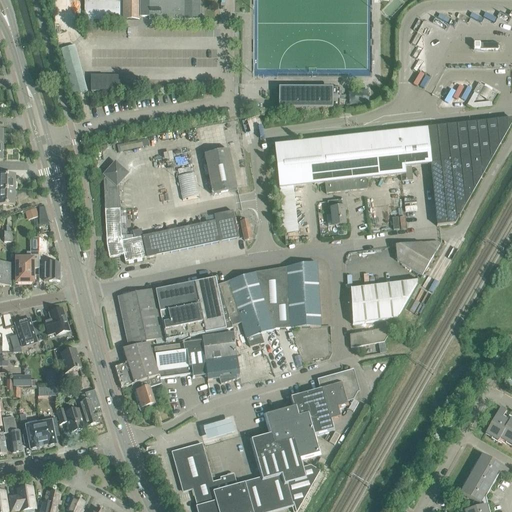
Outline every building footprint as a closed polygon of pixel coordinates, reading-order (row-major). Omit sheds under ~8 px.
[(122,0),(123,20),(138,20),(138,0),(122,0)] [(149,20),(200,20),(199,0),(139,0),(139,17),(149,17),(149,20)] [(84,20),(119,20),(119,3),(84,2),(84,20)] [(60,50),(73,96),(87,93),(74,46),(60,50)] [(90,76),(90,89),(90,92),(121,91),(121,88),(121,76),(90,76)] [(472,93),(473,93),(491,103),(496,94),(478,83),(472,93)] [(278,89),(278,109),(339,110),(339,89),(278,89)] [(511,119),(426,129),(427,143),(438,142),(440,164),(492,158),(511,123),(511,119)] [(325,184),(326,195),(343,193),(367,190),(366,180),(383,178),(401,176),(402,182),(412,181),(407,140),(393,142),(392,133),(347,138),(274,147),(279,190),(325,184)] [(141,142),(117,147),(118,153),(143,148),(141,142)] [(206,156),(214,195),(237,191),(229,151),(206,156)] [(492,158),(440,164),(442,179),(483,174),(492,158)] [(123,255),(125,263),(238,239),(233,212),(214,216),(215,222),(133,239),(133,237),(121,237),(118,186),(128,175),(115,163),(103,177),(105,179),(103,181),(104,201),(105,210),(106,245),(109,258),(123,255)] [(177,178),(182,201),(199,198),(194,174),(177,178)] [(483,174),(442,179),(443,193),(474,190),(483,174)] [(0,190),(14,191),(15,176),(0,176),(0,190)] [(0,205),(14,206),(14,191),(0,190),(0,205)] [(443,193),(433,194),(437,227),(455,225),(474,190),(443,193)] [(335,227),(336,229),(341,228),(341,227),(344,226),(343,212),(345,211),(344,201),(327,203),(328,210),(331,210),(331,216),(326,217),(327,228),(335,227)] [(39,208),(39,226),(48,226),(44,208),(39,208)] [(36,210),(26,213),(28,220),(38,217),(36,210)] [(297,234),(295,218),(282,219),(284,234),(284,235),(297,234)] [(244,242),(251,240),(249,228),(248,229),(246,221),(241,222),(242,230),(244,242)] [(46,256),(47,239),(38,239),(38,255),(46,256)] [(440,244),(437,242),(395,248),(396,262),(402,265),(421,276),(440,244)] [(16,260),(16,283),(32,283),(32,269),(38,269),(38,253),(26,253),(26,260),(16,260)] [(0,287),(11,287),(11,265),(0,264),(0,287)] [(49,282),(60,283),(60,264),(43,264),(43,281),(49,281),(49,282)] [(246,339),(249,348),(259,345),(260,345),(264,343),(261,335),(276,330),(309,328),(308,322),(308,316),(307,309),(307,303),(307,296),(306,290),(306,283),(306,277),(305,271),(305,265),(285,269),(287,281),(280,282),(273,283),(266,284),(260,285),(254,287),(250,276),(232,281),(236,293),(229,295),(222,297),(229,319),(232,327),(240,324),(246,339)] [(287,281),(285,269),(278,270),(280,282),(287,281)] [(271,271),(273,283),(280,282),(278,270),(271,271)] [(271,271),(264,272),(266,284),(273,283),(271,271)] [(257,273),(260,285),(266,284),(264,272),(257,273)] [(254,287),(260,285),(257,273),(250,276),(254,287)] [(219,285),(216,286),(214,280),(155,292),(165,343),(224,331),(222,321),(229,319),(222,297),(219,285)] [(232,281),(225,283),(229,295),(236,293),(232,281)] [(418,282),(350,290),(352,325),(396,320),(418,282)] [(222,297),(229,295),(225,283),(219,285),(222,297)] [(152,291),(118,298),(128,346),(163,339),(152,291)] [(48,336),(55,334),(56,336),(69,332),(62,310),(49,314),(51,321),(50,323),(45,324),(45,325),(44,323),(43,323),(48,336)] [(42,341),(36,322),(31,324),(30,320),(15,325),(22,348),(42,341)] [(384,343),(392,328),(350,336),(350,349),(384,343)] [(239,379),(233,335),(201,339),(207,381),(219,380),(220,385),(239,379)] [(21,354),(16,336),(9,338),(13,350),(13,354),(21,354)] [(206,373),(201,343),(154,349),(157,372),(159,380),(206,373)] [(127,363),(115,367),(121,389),(132,386),(134,393),(136,393),(138,398),(135,399),(139,410),(140,412),(142,413),(144,413),(145,411),(146,410),(146,408),(154,405),(149,388),(161,385),(147,345),(123,350),(127,363)] [(61,365),(64,375),(81,369),(75,350),(60,355),(63,365),(61,365)] [(24,371),(24,377),(13,377),(13,387),(30,387),(30,370),(24,371)] [(338,376),(345,403),(353,401),(357,393),(358,393),(352,372),(338,376)] [(319,382),(329,420),(339,418),(336,408),(346,405),(345,403),(338,376),(319,382)] [(46,386),(57,387),(57,380),(46,379),(46,386)] [(76,390),(81,388),(78,379),(73,381),(76,390)] [(307,417),(313,436),(332,430),(329,420),(319,382),(317,382),(320,391),(292,399),(295,409),(297,420),(307,417)] [(20,388),(12,389),(12,399),(20,398),(20,388)] [(43,389),(43,397),(52,397),(52,389),(43,389)] [(82,411),(87,427),(98,424),(96,419),(98,419),(95,409),(100,408),(95,391),(85,394),(88,402),(89,402),(91,409),(82,411)] [(353,413),(358,403),(354,401),(348,410),(353,413)] [(64,414),(63,410),(57,412),(61,425),(66,424),(70,435),(85,430),(78,409),(64,414)] [(275,447),(294,441),(299,460),(318,455),(313,436),(307,417),(297,420),(295,409),(266,417),(272,436),(275,447)] [(511,422),(508,421),(507,423),(501,420),(505,413),(499,409),(484,435),(497,443),(499,440),(511,447),(511,422)] [(10,433),(10,438),(12,454),(22,453),(20,436),(19,432),(15,433),(13,418),(1,420),(2,426),(3,433),(3,434),(10,433)] [(48,448),(56,446),(54,438),(59,437),(56,420),(38,423),(38,421),(43,448),(48,447),(48,448)] [(231,420),(203,427),(207,440),(235,433),(231,420)] [(38,449),(43,448),(38,421),(25,424),(27,436),(22,437),(24,446),(29,445),(30,451),(38,449)] [(334,446),(340,436),(335,433),(329,444),(334,446)] [(272,436),(252,442),(263,481),(282,475),(285,485),(288,494),(289,499),(291,505),(293,511),(297,511),(320,472),(319,472),(314,469),(311,467),(302,470),(299,460),(294,441),(275,447),(272,436)] [(201,445),(172,454),(183,492),(193,490),(198,509),(198,511),(269,511),(281,509),(291,506),(291,505),(289,499),(288,494),(285,485),(282,475),(263,481),(261,479),(255,481),(254,483),(237,488),(235,482),(233,483),(227,480),(227,478),(221,479),(222,481),(212,484),(201,445)] [(507,471),(481,456),(459,494),(478,505),(496,473),(504,477),(507,471)] [(320,458),(314,469),(319,472),(325,461),(320,458)] [(18,491),(19,497),(10,499),(12,511),(21,510),(21,511),(35,509),(31,489),(18,491)] [(47,493),(45,503),(37,501),(38,511),(58,511),(61,503),(59,503),(60,495),(51,493),(51,494),(47,493)] [(83,511),(84,511),(82,511),(85,504),(75,499),(69,511),(83,511)]
